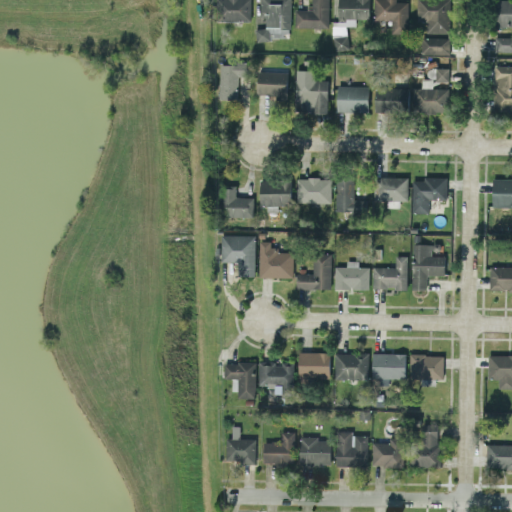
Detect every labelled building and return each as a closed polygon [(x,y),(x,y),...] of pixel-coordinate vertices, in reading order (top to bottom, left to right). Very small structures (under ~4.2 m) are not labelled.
[(251,0),(216,0),(216,12),(222,12),(222,20),(251,21),(251,0)] [(290,0),(260,0),(260,13),(266,13),(266,28),(256,28),(256,40),(270,40),(270,36),(291,36),(290,0)] [(295,26),(328,27),(328,0),(311,0),(311,8),(295,7),(295,26)] [(369,0),(338,0),(338,21),(333,21),(333,49),(347,49),(347,25),(355,25),(355,18),(369,18),(369,0)] [(391,19),(391,32),(407,33),(408,1),(397,1),(396,0),(374,0),(374,19),(391,19)] [(450,32),(449,0),(416,0),(417,19),(426,19),(426,33),(450,32)] [(511,0),(497,0),(498,26),(511,25),(511,0)] [(511,35),(495,36),(495,51),(511,51),(511,35)] [(449,54),(450,37),(421,37),(421,53),(449,54)] [(219,99),(237,99),(238,76),(249,76),(249,63),(220,62),(219,99)] [(511,65),(494,65),(493,110),(511,110),(511,65)] [(448,81),(448,67),(436,67),(436,80),(448,81)] [(448,87),(434,87),(434,69),(428,69),(428,78),(421,78),(421,87),(413,87),(413,112),(448,112),(448,87)] [(287,95),(288,71),(258,70),(257,94),(287,95)] [(294,112),(327,113),(328,80),(306,79),(306,73),(296,73),(294,112)] [(337,111),(368,111),(368,85),(337,85),(337,111)] [(408,88),(375,87),(375,110),(408,111),(408,88)] [(335,211),(363,211),(363,199),(353,199),(354,177),(336,176),(335,211)] [(399,207),(399,200),(407,200),(408,176),(376,176),(375,200),(387,200),(387,206),(399,207)] [(412,179),(412,212),(429,212),(429,199),(446,199),(447,176),(423,176),(423,180),(412,179)] [(330,202),(330,178),(297,177),(296,201),(330,202)] [(511,206),(511,177),(492,178),(492,206),(511,206)] [(260,206),(292,205),(291,179),(259,180),(260,206)] [(236,185),(222,184),(222,216),(253,217),(254,196),(236,196),(236,185)] [(254,276),(255,235),(221,234),(221,261),(238,261),(238,275),(254,276)] [(293,277),(294,250),(270,249),(270,240),(259,240),(259,276),(293,277)] [(445,255),(431,255),(432,244),(412,243),(412,289),(427,289),(427,274),(444,275),(445,255)] [(297,288),(331,288),(331,252),(312,252),(313,272),(297,273),(297,288)] [(373,266),(372,287),(406,288),(407,255),(395,255),(395,266),(373,266)] [(335,287),(369,286),(369,266),(357,266),(357,260),(346,260),(346,266),(334,266),(335,287)] [(511,290),(511,265),(489,266),(489,291),(511,290)] [(329,376),(330,351),(299,351),(298,375),(329,376)] [(335,352),(335,378),(368,379),(368,353),(335,352)] [(406,353),(373,352),(372,377),(405,378),(406,353)] [(409,377),(443,378),(443,354),(410,353),(409,377)] [(511,387),(511,354),(488,354),(488,378),(499,378),(499,387),(511,387)] [(255,397),(256,362),(225,361),(224,377),(234,378),(234,397),(255,397)] [(294,362),(274,362),(274,361),(259,361),(259,384),(267,384),(267,398),(293,398),(294,362)] [(418,424),(418,467),(440,466),(439,424),(418,424)] [(367,465),(368,435),(352,434),(352,430),(337,430),(336,464),(367,465)] [(294,431),(281,431),(281,441),(263,441),(263,462),(293,463),(294,431)] [(255,462),(256,438),(226,437),(225,461),(255,462)] [(331,438),(300,437),(300,464),(330,464),(331,438)] [(373,441),(372,465),(403,466),(404,437),(389,437),(389,442),(373,441)] [(511,443),(486,444),(486,468),(511,467),(511,443)]
